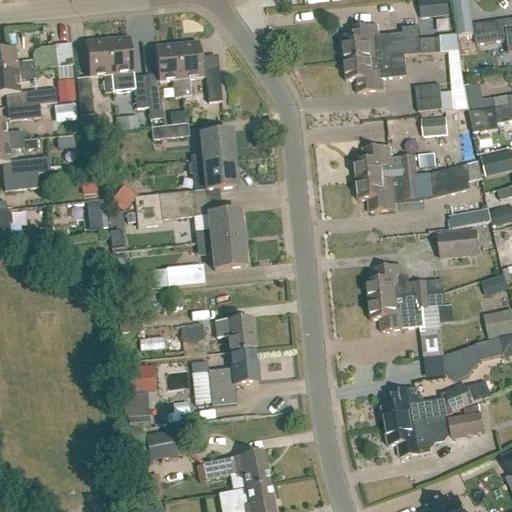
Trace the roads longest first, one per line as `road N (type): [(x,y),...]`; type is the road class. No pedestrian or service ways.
road 1 (residential): [(233,23),(291,109),(322,405),(348,511)]
road 2 (residential): [(165,0),(0,15)]
